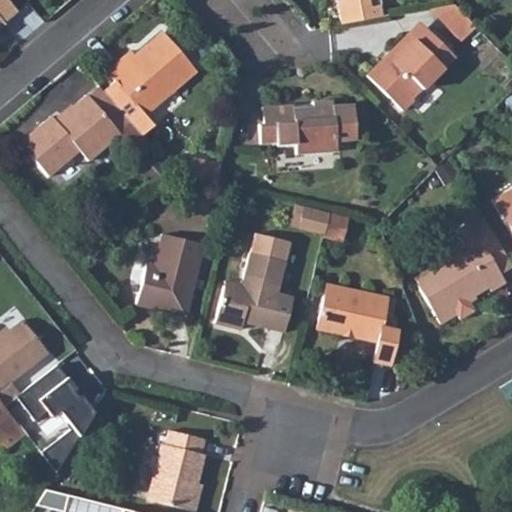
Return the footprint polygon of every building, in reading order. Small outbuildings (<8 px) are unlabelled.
[(335,0),(337,18),(381,11),(379,0),(335,0)] [(474,21),(453,0),(442,0),(429,2),(460,35),(474,21)] [(406,28),(367,69),(403,102),(412,93),(409,88),(419,77),(423,80),(452,48),(426,24),(416,37),(406,28)] [(111,79),(99,88),(136,134),(148,124),(139,113),(191,71),(161,33),(122,63),(118,57),(103,69),(111,79)] [(98,87),(86,96),(115,133),(134,156),(145,146),(136,134),(98,87)] [(46,112),(11,141),(39,175),(69,151),(79,163),(115,133),(85,95),(53,121),(46,112)] [(265,123),(261,123),(261,133),(263,143),(280,141),(282,146),(295,145),(295,153),(337,149),(336,139),(354,136),(350,100),(328,102),(328,96),(308,98),(309,106),(289,108),(288,103),(264,105),(265,113),(265,123)] [(184,180),(215,188),(219,171),(188,163),(184,180)] [(511,190),(488,205),(496,219),(495,220),(511,248),(511,190)] [(320,217),(289,208),(284,229),(305,234),(304,240),(314,243),(315,238),(320,217)] [(412,290),(436,330),(455,319),(451,313),(484,294),(486,298),(499,290),(491,276),(481,259),(494,251),(485,237),(479,226),(476,221),(455,234),(453,241),(461,254),(410,284),(414,290),(412,290)] [(218,294),(210,329),(223,332),(232,334),(235,323),(248,325),(247,329),(274,336),(282,300),(268,296),(274,269),(274,266),(278,243),(247,237),(239,268),(233,297),(218,294)] [(138,281),(130,311),(179,323),(198,249),(163,240),(152,285),(138,281)] [(494,251),(481,259),(491,276),(504,269),(494,251)] [(319,301),(313,333),(323,336),(349,341),(373,347),(370,357),(368,368),(387,371),(391,353),(394,336),(376,332),(382,303),(362,299),(358,298),(322,290),(319,301)] [(0,410),(12,401),(13,400),(3,387),(43,356),(17,325),(0,338),(0,410)] [(53,370),(12,401),(30,426),(41,417),(47,425),(55,418),(74,443),(89,417),(73,396),(70,399),(66,393),(69,391),(53,370)] [(152,479),(146,503),(180,511),(188,511),(195,485),(203,458),(198,456),(201,441),(170,431),(166,447),(160,445),(152,479)]
